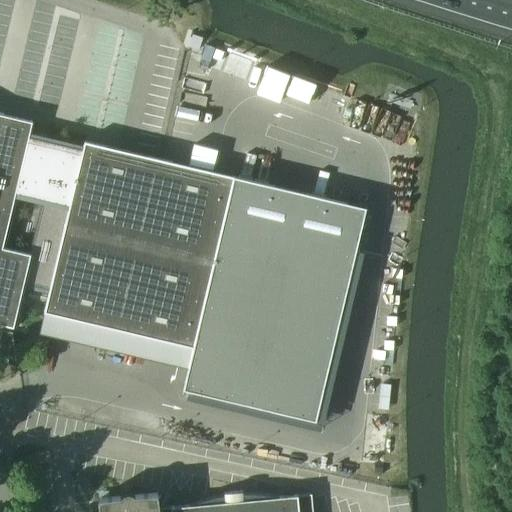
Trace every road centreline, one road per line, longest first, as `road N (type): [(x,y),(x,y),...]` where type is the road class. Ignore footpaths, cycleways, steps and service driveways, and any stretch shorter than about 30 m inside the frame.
road 1 (unknown): [(0,389),(132,393),(222,413),(278,437),(326,437),(344,419),(361,350),(366,196),(354,170),(318,154),(89,126),(16,105),(0,86)]
road 2 (track): [(464,511),(470,322),(499,96),(484,71),(287,0)]
road 3 (unknown): [(47,442),(313,494),(352,511)]
